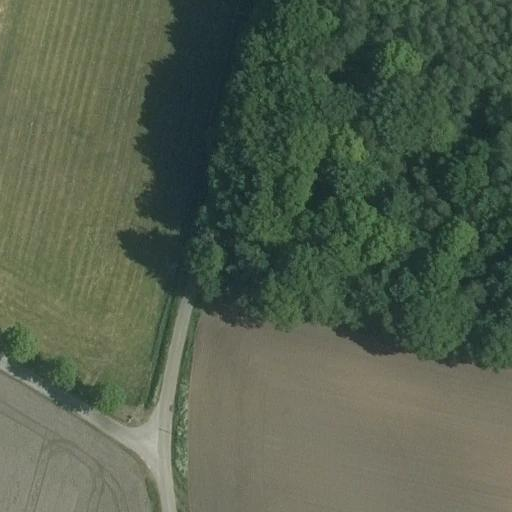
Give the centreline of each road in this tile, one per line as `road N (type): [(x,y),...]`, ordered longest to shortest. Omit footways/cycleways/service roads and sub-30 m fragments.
road 1 (unclassified): [(249,0),(152,452),(161,511)]
road 2 (track): [(511,248),(409,221),(197,217)]
